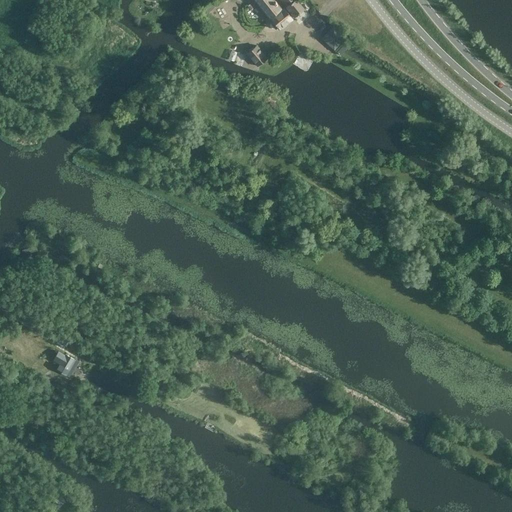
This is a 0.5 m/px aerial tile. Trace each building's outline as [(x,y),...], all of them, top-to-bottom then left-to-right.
[(292,19),(276,0),(255,0),(271,19),(280,29),(292,19)] [(280,0),(294,18),(304,10),(296,0),(280,0)] [(337,51),(348,38),(334,26),(323,39),(337,51)] [(257,68),(268,58),(255,45),(245,54),(257,68)] [(281,110),(285,119),(289,117),(285,108),(281,110)] [(64,347),(68,340),(61,336),(57,343),(64,347)] [(65,353),(59,349),(53,359),(59,362),(56,368),(69,376),(78,360),(65,352),(65,353)] [(59,508),(63,503),(57,497),(53,503),(59,508)]
